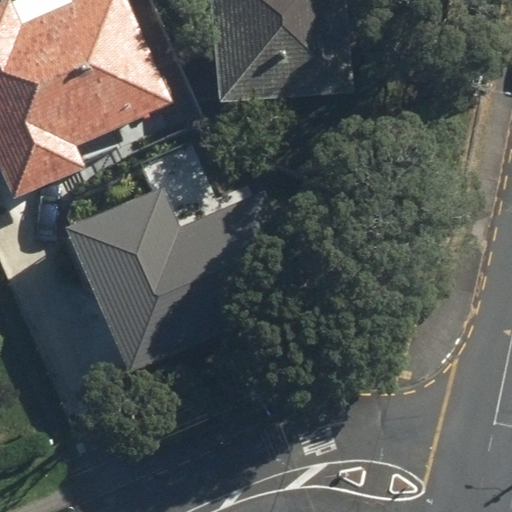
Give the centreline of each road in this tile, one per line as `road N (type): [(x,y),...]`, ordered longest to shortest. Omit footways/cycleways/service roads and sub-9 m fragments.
road 1 (residential): [(265,500),(355,429),(440,410),(508,407)]
road 2 (residential): [(493,491),(265,500)]
